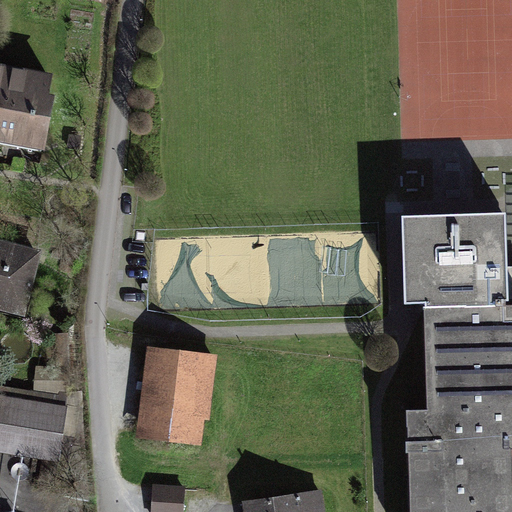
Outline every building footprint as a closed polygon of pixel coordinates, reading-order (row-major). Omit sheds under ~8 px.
[(0,142),(32,148),(42,82),(0,75),(0,142)] [(406,411),(409,511),(511,511),(511,304),(507,305),(507,295),(511,294),(511,264),(506,265),(504,208),(402,210),(404,302),(404,306),(425,306),(428,411),(406,411)] [(0,247),(0,313),(24,320),(41,258),(0,247)] [(151,358),(142,444),(207,450),(215,364),(151,358)] [(0,403),(0,462),(53,471),(46,511),(76,511),(82,475),(69,473),(79,416),(0,403)] [(184,511),(186,488),(152,486),(151,511),(184,511)] [(246,511),(324,511),(321,490),(245,501),(246,511)]
